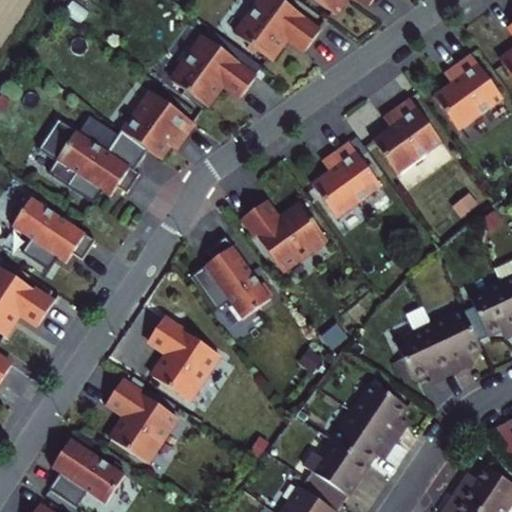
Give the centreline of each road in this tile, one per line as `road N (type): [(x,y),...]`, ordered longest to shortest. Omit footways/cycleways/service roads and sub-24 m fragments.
road 1 (residential): [(0,488),(209,170),(449,0)]
road 2 (residential): [(511,387),(466,411),(392,511)]
